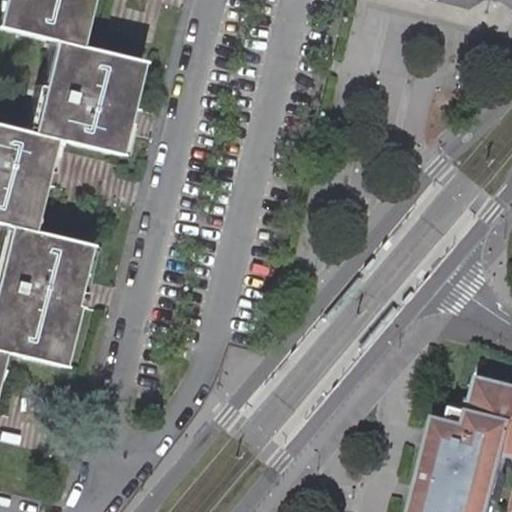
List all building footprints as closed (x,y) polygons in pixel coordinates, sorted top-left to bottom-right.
[(51,43),(58,45),(70,48),(81,0),(7,0),(0,31),(51,43)] [(81,0),(70,48),(77,50),(89,0),(81,0)] [(51,43),(40,89),(46,91),(58,45),(51,43)] [(40,89),(28,136),(55,142),(63,144),(116,158),(128,112),(120,110),(131,63),(77,50),(70,48),(58,45),(46,91),(40,89)] [(139,65),(131,63),(120,110),(128,112),(139,65)] [(31,87),(20,134),(28,136),(40,89),(31,87)] [(136,114),(128,112),(116,158),(124,160),(136,114)] [(0,226),(5,228),(13,230),(26,234),(36,188),(43,190),(55,142),(28,136),(20,134),(0,128),(0,226)] [(55,142),(43,190),(51,192),(63,144),(55,142)] [(36,188),(26,234),(33,235),(43,190),(36,188)] [(0,249),(0,284),(13,230),(5,228),(0,249)] [(0,353),(4,355),(57,369),(85,249),(33,235),(26,234),(13,230),(0,284),(0,293),(5,295),(0,317),(0,353)] [(94,251),(85,249),(57,369),(64,371),(94,251)] [(490,510),(498,476),(502,476),(507,458),(511,458),(511,392),(483,385),(475,418),(458,414),(453,432),(441,429),(421,511),(493,511),(494,511),(490,510)]
